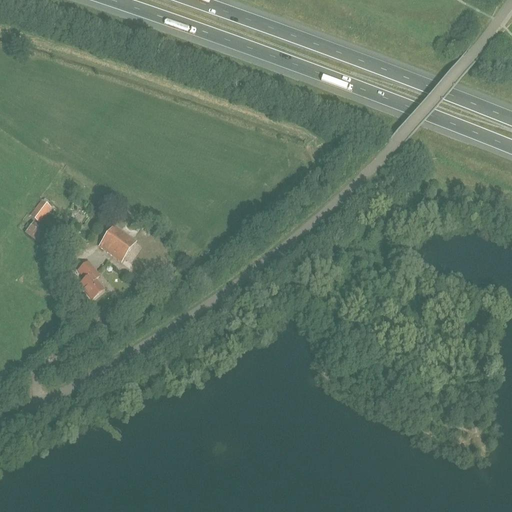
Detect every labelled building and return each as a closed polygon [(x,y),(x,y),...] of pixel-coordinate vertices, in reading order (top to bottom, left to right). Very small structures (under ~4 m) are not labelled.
[(41,201),(29,217),(40,225),(51,209),(41,201)] [(26,236),(36,245),(45,235),(35,226),(26,236)] [(137,243),(114,228),(99,248),(122,264),(137,243)] [(61,249),(55,244),(48,252),(55,257),(61,249)] [(100,278),(88,264),(78,272),(86,281),(80,286),(93,301),(103,292),(97,286),(99,285),(96,281),(100,278)]
